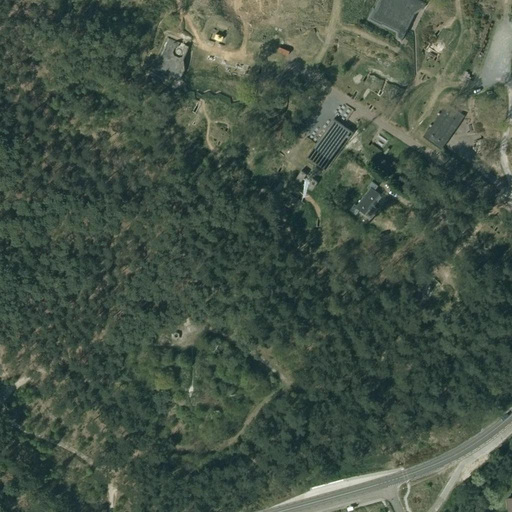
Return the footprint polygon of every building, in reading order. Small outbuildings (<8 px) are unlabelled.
[(373,8),(367,20),(381,26),(382,26),(396,33),(396,39),(401,41),(408,28),(415,13),(417,9),(423,9),(424,8),(427,2),(421,0),(378,0),(374,8),(373,8)] [(311,22),(299,26),(302,33),(313,29),(311,22)] [(438,31),(430,25),(423,34),(431,40),(428,45),(430,46),(443,30),(441,28),(438,31)] [(263,40),(260,49),(277,56),(278,52),(288,55),(289,51),(280,48),(281,44),(283,45),(284,42),(282,41),(285,33),(281,32),(282,30),(279,29),(278,31),(277,30),(277,28),(275,28),(274,30),(268,27),(264,37),(262,36),(261,39),(263,40)] [(167,37),(154,70),(180,81),(185,69),(185,68),(185,67),(184,67),(184,66),(183,66),(182,64),(189,48),(189,47),(188,47),(188,46),(187,46),(167,37)] [(423,65),(419,72),(424,75),(426,76),(427,76),(427,77),(430,78),(430,79),(435,82),(440,75),(444,67),(439,64),(436,62),(435,61),(433,60),(432,60),(429,58),(428,57),(423,65)] [(259,69),(251,67),(250,72),(247,82),(255,84),(253,93),(256,93),(259,82),(264,83),(265,80),(266,76),(261,75),(263,68),(260,67),(259,69)] [(350,71),(342,83),(347,86),(347,87),(350,88),(350,89),(355,92),(363,80),(350,71)] [(366,82),(363,80),(355,92),(358,94),(366,82)] [(374,92),(372,91),(366,102),(371,105),(373,106),(373,107),(374,107),(377,109),(381,111),(387,101),(385,99),(380,96),(378,95),(377,94),(374,92)] [(285,106),(277,101),(272,107),(283,114),(290,104),(287,102),(285,106)] [(196,114),(202,104),(199,102),(193,111),(180,104),(178,107),(181,109),(178,114),(182,117),(180,119),(190,126),(197,115),(196,114)] [(446,103),(423,137),(441,149),(464,116),(446,103)] [(296,111),(289,120),(298,126),(300,122),(299,121),(300,119),(301,120),(304,116),(296,111)] [(353,133),(333,119),(306,157),(326,170),(353,133)] [(224,128),(216,123),(209,134),(217,139),(214,144),(218,145),(221,140),(225,142),(229,134),(225,132),(229,126),(227,125),(224,128)] [(481,139),(479,140),(482,156),(495,154),(492,139),(485,140),(484,139),(483,139),(484,140),(481,141),(481,139)] [(366,144),(359,154),(362,156),(360,159),(370,166),(381,151),(371,144),(370,146),(369,148),(367,147),(368,145),(367,145),(366,144)] [(242,165),(233,160),(226,172),(234,177),(232,180),(235,182),(238,176),(241,178),(245,172),(242,171),(246,164),(243,163),(242,165)] [(317,176),(320,172),(314,168),(311,172),(317,176)] [(299,183),(305,175),(300,171),(294,180),(299,183)] [(311,179),(305,187),(310,191),(316,183),(311,179)] [(350,188),(372,204),(380,193),(371,187),(374,183),(371,180),(365,187),(356,180),(350,188)] [(364,215),(372,204),(350,188),(344,196),(353,203),(348,210),(352,213),(355,209),(364,215)] [(289,194),(283,205),(298,214),(304,203),(299,200),(298,201),(297,200),(297,199),(289,194)] [(449,202),(437,195),(429,209),(441,216),(439,220),(442,221),(446,214),(450,216),(454,209),(450,207),(455,199),(452,197),(449,202)] [(408,217),(394,204),(382,216),(396,229),(408,217)] [(485,224),(475,237),(478,240),(479,240),(481,243),(482,243),(483,244),(484,242),(485,244),(484,245),(485,245),(485,246),(488,248),(489,249),(500,236),(495,232),(494,233),(493,232),(494,230),(493,230),(485,224)] [(326,234),(306,231),(304,245),(324,248),(326,234)] [(434,274),(415,296),(425,306),(439,290),(433,284),(438,278),(434,274)] [(221,303),(213,294),(201,304),(209,313),(204,317),(206,320),(228,302),(226,299),(221,303)] [(446,323),(455,313),(451,310),(454,306),(452,304),(449,307),(442,301),(433,312),(440,318),(437,321),(439,324),(442,320),(446,323)] [(223,324),(219,317),(205,325),(206,328),(202,330),(206,337),(214,333),(213,330),(223,324)] [(230,348),(225,341),(212,349),(217,357),(209,362),(212,366),(234,351),(238,349),(235,345),(230,348)] [(198,386),(174,379),(166,406),(190,413),(198,386)] [(258,390),(254,387),(248,393),(252,396),(246,404),(249,406),(251,402),(259,408),(269,396),(262,390),(266,385),(263,383),(258,390)]
